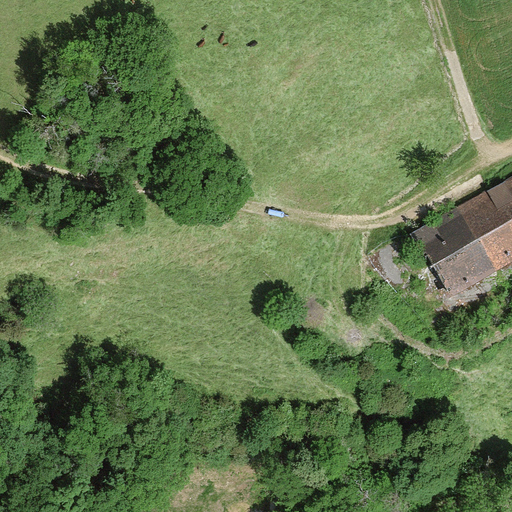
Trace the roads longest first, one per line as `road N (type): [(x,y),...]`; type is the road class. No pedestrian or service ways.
road 1 (track): [(511,153),(403,211),(357,221),(93,182),(0,148)]
road 2 (track): [(503,158),(474,125),(433,0)]
